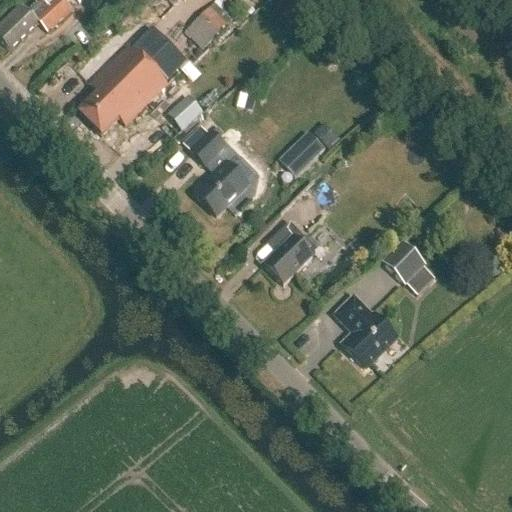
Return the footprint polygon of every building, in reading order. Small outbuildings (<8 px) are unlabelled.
[(69,12),(57,0),(40,0),(25,15),(19,8),(0,26),(0,33),(1,34),(0,34),(0,41),(9,51),(37,23),(47,33),(69,12)] [(209,12),(193,28),(209,45),(226,29),(209,12)] [(124,128),(165,87),(127,50),(89,88),(97,96),(78,115),(100,136),(116,120),(124,128)] [(330,52),(325,58),(336,69),(342,63),(330,52)] [(164,96),(152,105),(164,120),(175,111),(164,96)] [(239,97),(236,111),(251,115),(255,100),(239,97)] [(170,124),(181,135),(191,126),(180,114),(170,124)] [(323,128),(313,138),(328,153),(339,143),(323,128)] [(200,131),(183,147),(190,155),(207,139),(200,131)] [(307,136),(278,164),(296,181),(324,153),(307,136)] [(223,151),(210,137),(207,139),(190,155),(213,180),(193,199),(214,221),(245,191),(214,159),(223,151)] [(303,243),(288,227),(271,244),(279,252),(261,270),(281,290),(310,262),(297,249),(303,243)] [(400,247),(381,266),(404,289),(406,288),(417,299),(433,282),(400,247)] [(371,321),(351,302),(333,320),(352,340),(340,351),(362,373),(394,342),(372,320),(371,321)]
